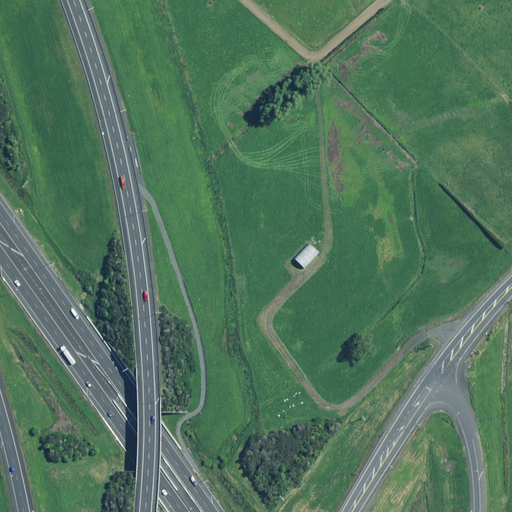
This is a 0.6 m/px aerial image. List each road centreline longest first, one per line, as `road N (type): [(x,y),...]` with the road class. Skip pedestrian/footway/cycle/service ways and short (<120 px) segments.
road 1 (motorway): [(72,0),(114,135),(137,258),(148,414),(144,511)]
road 2 (motorway): [(0,212),(212,511)]
road 3 (motorway): [(182,511),(0,254)]
road 4 (track): [(381,0),(313,59),(246,0)]
road 5 (tertiary): [(432,380),(349,511)]
road 6 (motorway): [(432,380),(463,418),(476,511)]
road 7 (tertiary): [(511,284),(432,380)]
